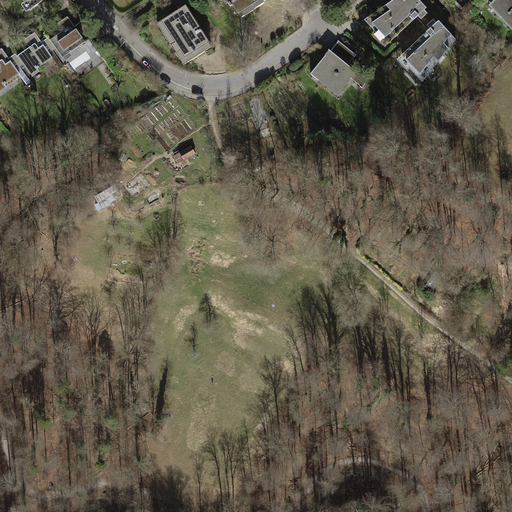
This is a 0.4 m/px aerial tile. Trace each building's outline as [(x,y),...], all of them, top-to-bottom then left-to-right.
[(23,0),(25,1),(22,3),(27,10),(41,0),(23,0)] [(267,0),(223,0),(225,3),(230,0),(231,0),(242,16),(267,0)] [(392,0),(385,5),(364,20),(387,46),(414,20),(427,7),(419,0),(392,0)] [(511,0),(494,0),(489,5),(511,28),(511,0)] [(213,48),(186,5),(157,23),(184,66),(213,48)] [(50,39),(56,48),(63,57),(86,41),(83,37),(82,36),(89,31),(84,24),(77,29),(76,28),(73,23),(68,16),(57,24),(62,31),(50,39)] [(451,34),(438,20),(425,32),(396,60),(401,65),(415,78),(422,82),(438,62),(448,48),(456,39),(451,34)] [(50,52),(56,48),(50,39),(49,37),(42,42),(35,32),(24,39),(29,47),(17,55),(22,63),(30,74),(31,73),(33,76),(40,71),(38,68),(53,57),(50,52)] [(356,55),(338,41),(330,51),(329,50),(310,74),(339,97),(343,92),(341,91),(351,78),(362,87),(367,81),(348,65),(356,55)] [(17,55),(15,54),(9,58),(2,48),(0,49),(0,91),(7,87),(5,84),(20,74),(16,68),(22,63),(17,55)] [(190,146),(183,150),(187,157),(194,153),(190,146)]
